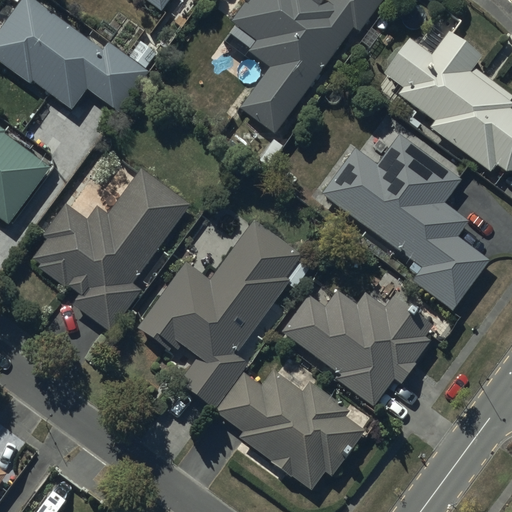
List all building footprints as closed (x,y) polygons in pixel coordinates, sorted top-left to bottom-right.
[(24,0),(0,33),(0,70),(29,92),(33,88),(70,116),(85,96),(115,118),(145,76),(107,48),(101,56),(24,0)] [(136,0),(158,17),(170,0),(136,0)] [(331,0),(325,8),(314,0),(249,0),(229,28),(254,47),(246,58),(268,74),(238,115),(273,141),(351,35),(356,38),(384,0),(331,0)] [(511,101),(472,73),(479,63),(445,39),(430,60),(407,44),(382,80),(401,94),(396,102),(432,127),(426,134),(489,178),(494,171),(504,178),(511,177),(511,117),(509,115),(511,111),(511,110),(508,107),(511,101)] [(0,226),(6,230),(47,173),(0,139),(3,135),(0,132),(0,226)] [(460,186),(397,140),(375,171),(352,154),(319,200),(412,268),(407,274),(415,280),(410,287),(452,316),(489,265),(456,242),(467,226),(443,209),(460,186)] [(188,210),(138,174),(106,218),(96,211),(86,224),(64,208),(40,242),(44,245),(30,264),(38,270),(36,273),(65,294),(66,293),(77,301),(71,310),(108,337),(139,295),(131,289),(188,210)] [(300,261),(252,226),(208,285),(184,268),(135,334),(168,358),(171,353),(176,357),(179,352),(195,363),(176,389),(212,415),(246,368),(234,360),(289,285),(285,282),(300,261)] [(354,310),(335,296),(323,312),(308,300),(279,337),(336,381),(334,384),(371,413),(393,385),(399,390),(415,369),(413,367),(429,347),(424,343),(434,330),(419,318),(418,317),(408,309),(405,313),(391,302),(383,312),(363,297),(354,310)] [(300,397),(271,374),(258,391),(244,380),(214,416),(241,438),(237,443),(269,467),(268,468),(289,485),(291,483),(308,497),(324,478),(329,482),(342,467),(343,468),(352,457),(350,455),(364,438),(343,421),(346,418),(308,387),(300,397)] [(0,488),(9,476),(0,469),(0,488)]
